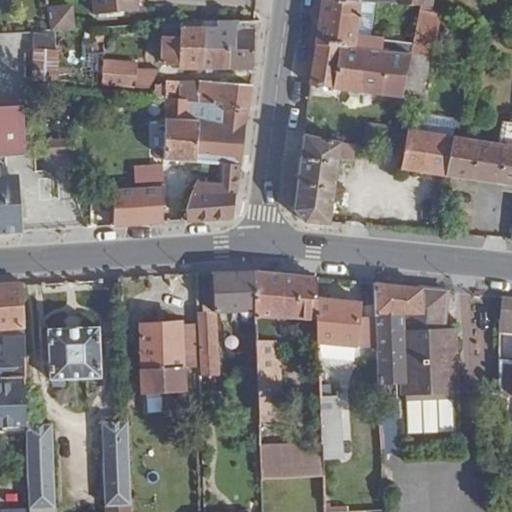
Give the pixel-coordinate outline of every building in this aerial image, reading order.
[(93,0),(95,14),(140,9),(138,0),(93,0)] [(362,1),(351,0),(321,0),(316,43),(380,51),(382,38),(357,35),(362,1)] [(421,6),(410,55),(403,96),(423,98),(428,58),(423,56),(431,12),(433,13),(435,0),(423,0),(422,6),(421,6)] [(49,8),(52,30),(82,25),(79,4),(49,8)] [(257,25),(258,20),(219,21),(219,28),(206,27),(205,69),(252,69),(252,32),(257,25)] [(205,69),(206,27),(182,28),(182,37),(163,37),(162,65),(163,65),(180,65),(180,70),(205,69)] [(380,51),(316,43),(311,84),(403,96),(410,55),(380,51)] [(59,51),(34,50),(32,80),(57,82),(59,51)] [(115,80),(115,85),(150,88),(160,70),(138,69),(139,63),(107,60),(106,80),(115,80)] [(168,85),(167,100),(170,100),(180,101),(181,81),(168,81),(168,85)] [(199,81),(181,81),(180,101),(191,101),(210,103),(222,104),(221,109),(246,112),(250,85),(199,81)] [(156,83),(154,98),(167,100),(168,85),(156,83)] [(423,98),(403,96),(400,110),(421,113),(423,98)] [(170,100),(169,118),(189,120),(191,101),(180,101),(170,100)] [(209,119),(210,103),(191,101),(189,120),(199,120),(209,119)] [(239,165),(246,112),(221,109),(222,104),(210,103),(209,119),(199,120),(196,161),(220,163),(239,165)] [(0,231),(23,230),(21,194),(10,174),(0,174),(0,155),(25,154),(25,148),(22,107),(0,108),(0,231)] [(169,118),(168,120),(166,160),(196,161),(199,120),(189,120),(169,118)] [(511,124),(503,123),(499,145),(511,147),(511,124)] [(511,147),(499,145),(476,141),(407,131),(401,170),(511,184),(511,147)] [(49,136),(50,153),(77,152),(76,135),(49,136)] [(340,144),(303,135),(294,208),(306,221),(329,224),(337,159),(340,144)] [(355,162),(357,148),(340,144),(337,159),(355,162)] [(232,217),(239,165),(220,163),(221,176),(214,182),(198,182),(189,220),(232,217)] [(164,180),(165,165),(135,167),(136,181),(164,180)] [(164,186),(92,191),(92,203),(92,208),(115,208),(115,224),(164,221),(164,186)] [(256,310),(255,271),(214,273),(216,312),(256,310)] [(316,276),(255,271),(256,310),(256,315),(318,318),(317,297),(316,276)] [(374,283),(357,281),(358,301),(361,301),(360,311),(376,313),(374,283)] [(449,290),(374,283),(376,313),(377,348),(382,454),(403,453),(400,395),(457,393),(454,327),(444,327),(449,290)] [(0,420),(27,419),(23,284),(0,285),(0,339),(1,353),(0,353),(0,357),(0,363),(4,363),(5,377),(1,377),(2,382),(0,381),(0,420)] [(511,297),(502,296),(500,318),(511,319),(511,297)] [(358,301),(317,297),(318,318),(319,342),(357,346),(377,348),(376,313),(360,311),(361,301),(358,301)] [(216,312),(199,312),(199,323),(217,322),(216,312)] [(219,371),(217,322),(199,323),(201,366),(201,372),(219,371)] [(201,366),(199,323),(142,325),(145,391),(185,389),(184,367),(201,366)] [(98,327),(49,329),(51,378),(100,376),(98,327)] [(258,370),(260,422),(282,421),(279,341),(256,340),(258,370)] [(320,348),(319,357),(354,360),(355,351),(320,348)] [(511,350),(499,350),(499,367),(511,368),(511,350)] [(323,442),(324,474),(344,473),(340,394),(321,395),(323,442)] [(131,511),(128,421),(104,422),(107,511),(131,511)] [(55,511),(52,424),(28,425),(30,483),(31,508),(30,511),(55,511)] [(263,479),(324,476),(324,474),(323,442),(261,445),(263,479)] [(383,471),(384,485),(398,484),(397,472),(382,464),(383,471)]
